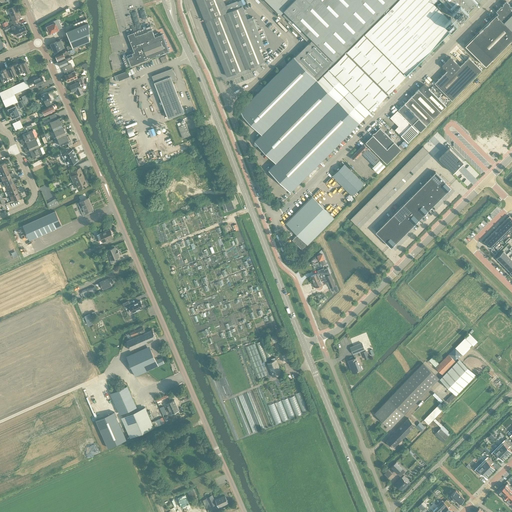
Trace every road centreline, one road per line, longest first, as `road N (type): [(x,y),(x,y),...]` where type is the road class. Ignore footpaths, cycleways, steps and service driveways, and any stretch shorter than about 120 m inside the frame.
road 1 (unclassified): [(243,511),(101,183)]
road 2 (secondary): [(303,344),(173,21)]
road 3 (unclassified): [(272,217),(495,0)]
road 4 (tertiary): [(319,338),(487,180)]
road 5 (residential): [(388,507),(319,338)]
road 6 (secondary): [(370,511),(303,344)]
road 7 (residential): [(101,183),(39,42)]
road 8 (unclassified): [(225,98),(248,88),(290,44),(252,0)]
road 9 (track): [(117,369),(0,421)]
road 10 (unclassified): [(272,217),(225,98)]
